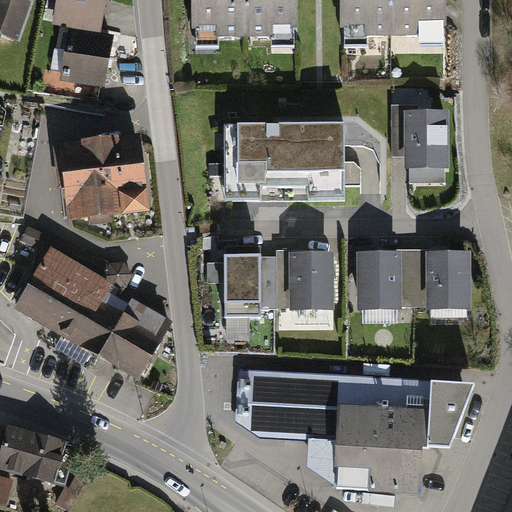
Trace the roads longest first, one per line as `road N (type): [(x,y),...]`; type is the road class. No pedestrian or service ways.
road 1 (residential): [(164,469),(185,419),(189,367),(148,0)]
road 2 (residential): [(511,313),(477,127),(474,0)]
road 3 (residential): [(462,511),(511,377)]
road 4 (residential): [(70,421),(0,314)]
